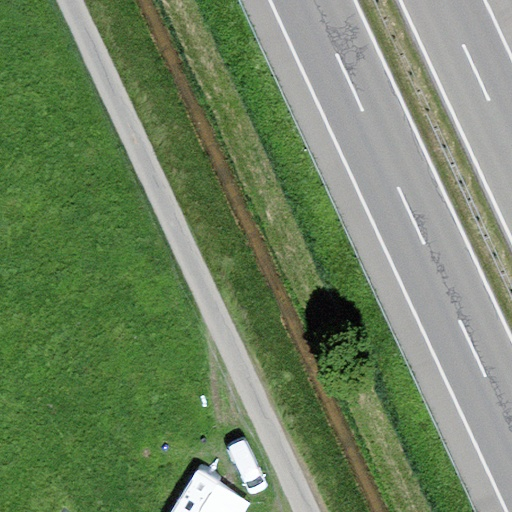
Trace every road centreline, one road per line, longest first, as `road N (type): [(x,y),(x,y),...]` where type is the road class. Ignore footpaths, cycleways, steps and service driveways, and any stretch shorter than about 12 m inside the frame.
road 1 (track): [(298,511),(62,0)]
road 2 (motorway): [(312,0),(511,432)]
road 3 (motorway): [(511,144),(444,0)]
